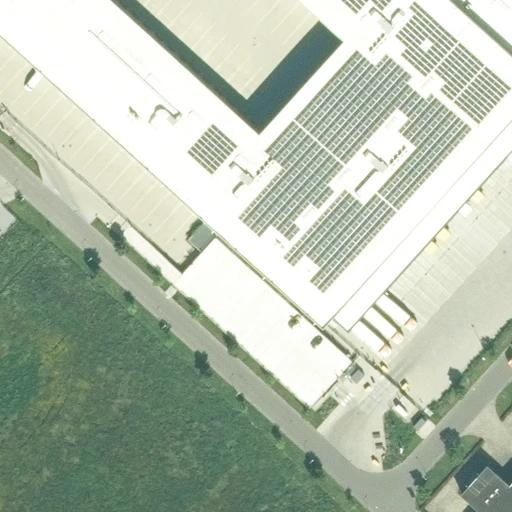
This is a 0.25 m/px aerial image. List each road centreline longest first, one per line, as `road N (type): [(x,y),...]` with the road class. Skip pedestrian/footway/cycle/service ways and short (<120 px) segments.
road 1 (unclassified): [(380,504),(0,157)]
road 2 (unclassified): [(380,504),(511,360)]
